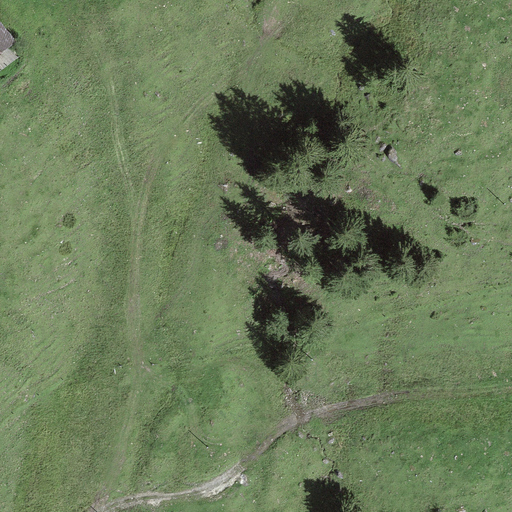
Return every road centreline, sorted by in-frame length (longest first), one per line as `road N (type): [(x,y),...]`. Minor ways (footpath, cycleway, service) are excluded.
road 1 (track): [(41,8),(84,20),(108,45),(121,100),(140,369),(133,422),(100,511)]
road 2 (track): [(511,387),(308,416),(215,486),(105,511)]
